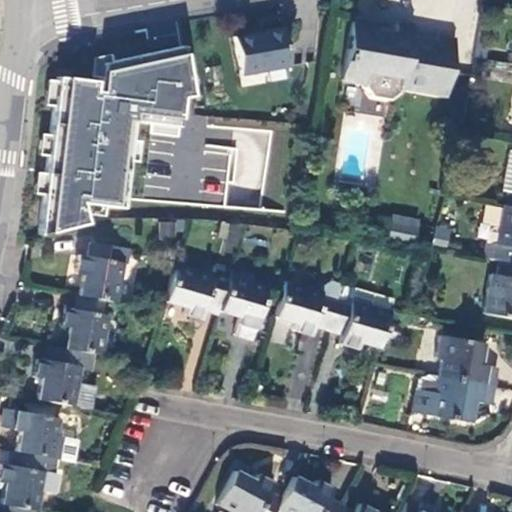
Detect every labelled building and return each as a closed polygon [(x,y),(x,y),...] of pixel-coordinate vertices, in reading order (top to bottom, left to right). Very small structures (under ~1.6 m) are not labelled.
[(445,97),(454,39),(436,36),(435,40),(411,36),(413,25),(395,22),(393,33),(377,30),(378,22),(351,17),(340,81),(365,85),(368,73),(399,78),(397,91),(401,91),(401,90),(445,97)] [(280,27),(232,35),(238,75),(288,66),(280,27)] [(55,77),(36,235),(79,223),(73,203),(119,209),(120,199),(131,121),(175,126),(178,104),(179,97),(188,96),(180,46),(162,49),(100,63),(96,92),(89,91),(91,80),(55,77)] [(511,207),(501,206),(493,246),(500,247),(498,261),(511,263),(511,207)] [(390,217),(389,224),(415,229),(417,222),(390,217)] [(389,224),(386,241),(412,246),(415,229),(389,224)] [(437,225),(433,245),(446,247),(450,228),(437,225)] [(83,275),(79,296),(105,301),(116,304),(124,264),(117,263),(120,248),(91,243),(88,257),(79,256),(75,273),(83,275)] [(511,263),(498,261),(495,275),(489,275),(480,313),(511,319),(511,263)] [(202,310),(216,315),(218,311),(224,285),(217,284),(211,282),(212,275),(174,265),(162,302),(183,308),(182,313),(200,318),(202,310)] [(222,267),(217,284),(224,285),(230,269),(222,267)] [(251,275),(230,269),(224,285),(218,311),(237,317),(232,334),(250,340),(265,285),(250,281),(251,275)] [(322,292),(283,281),(273,318),(293,323),(292,330),(309,335),(311,327),(326,331),(335,301),(319,298),(322,292)] [(354,288),(340,284),(335,301),(326,331),(340,335),(338,343),(355,349),(357,343),(378,349),(389,312),(351,300),(354,288)] [(66,328),(63,349),(92,355),(101,357),(108,317),(102,316),(105,301),(79,296),(76,296),(73,310),(63,309),(60,326),(66,328)] [(439,360),(436,377),(491,387),(494,368),(476,365),(481,344),(439,337),(434,359),(439,360)] [(73,407),(91,411),(96,386),(78,384),(80,370),(89,372),(92,355),(63,349),(48,346),(45,361),(35,359),(31,378),(39,379),(35,400),(73,407)] [(415,380),(435,384),(436,377),(416,373),(415,380)] [(488,405),(491,387),(436,377),(435,384),(433,393),(414,390),(410,412),(466,422),(470,402),(488,405)] [(18,432),(14,452),(57,460),(69,462),(73,442),(62,440),(63,437),(56,436),(59,420),(4,409),(0,427),(18,432)] [(0,483),(3,485),(0,497),(0,504),(16,508),(36,511),(37,511),(45,473),(53,475),(57,460),(14,452),(12,451),(9,465),(0,464),(0,483)] [(272,511),(273,511),(279,500),(267,493),(271,485),(255,476),(252,481),(232,472),(215,505),(227,511),(272,511)] [(311,487),(292,477),(279,500),(273,511),(274,511),(335,511),(339,505),(326,498),(331,490),(315,482),(311,487)] [(436,511),(437,511),(420,502),(415,511),(436,511)]
